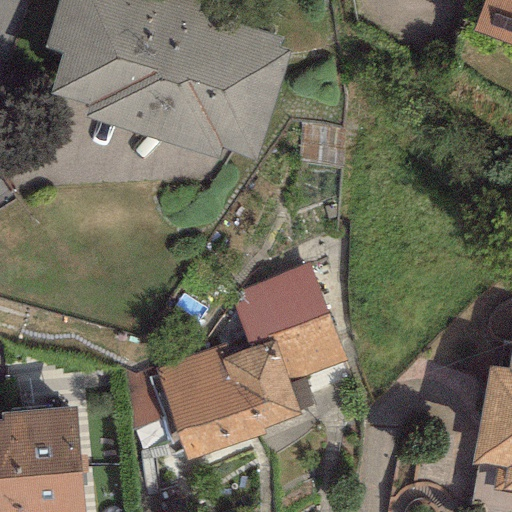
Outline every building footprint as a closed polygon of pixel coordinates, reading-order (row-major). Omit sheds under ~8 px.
[(63,0),(54,29),(73,35),(61,72),(98,84),(94,94),(209,132),(215,115),(245,124),(264,66),(256,64),(267,33),(186,6),(187,0),(63,0)] [(511,0),(484,0),(478,17),(511,29),(511,0)] [(270,343),(280,367),(295,361),(334,345),(302,265),(243,289),(248,301),(236,305),(250,341),(253,349),(270,343)] [(291,396),(280,367),(270,343),(253,349),(250,341),(225,351),(222,343),(157,369),(187,445),(250,420),(248,413),(291,396)] [(511,367),(491,364),(478,437),(511,444),(511,445),(507,472),(511,473),(511,367)] [(144,396),(141,386),(137,373),(112,367),(120,424),(144,419),(141,411),(137,399),(144,396)] [(137,399),(141,411),(170,402),(157,369),(148,372),(152,383),(141,386),(144,396),(137,399)] [(0,424),(0,506),(11,506),(11,511),(59,511),(79,510),(67,408),(2,416),(3,424),(0,424)] [(467,494),(478,437),(422,426),(413,484),(423,483),(467,494)]
